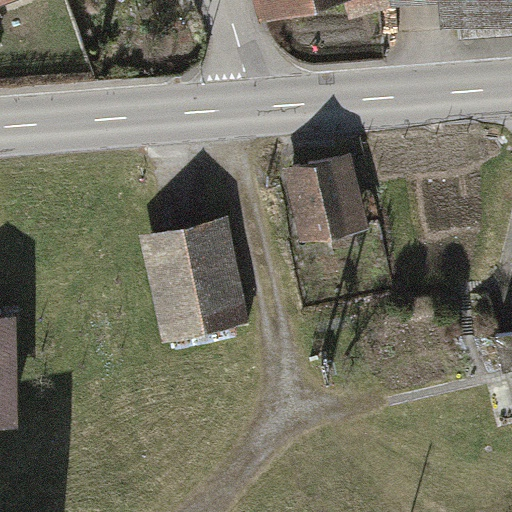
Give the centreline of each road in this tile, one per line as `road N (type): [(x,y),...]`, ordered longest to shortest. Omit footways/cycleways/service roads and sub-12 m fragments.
road 1 (track): [(324,511),(241,186),(242,117)]
road 2 (tertiary): [(511,92),(242,117)]
road 3 (tertiary): [(242,117),(0,135)]
